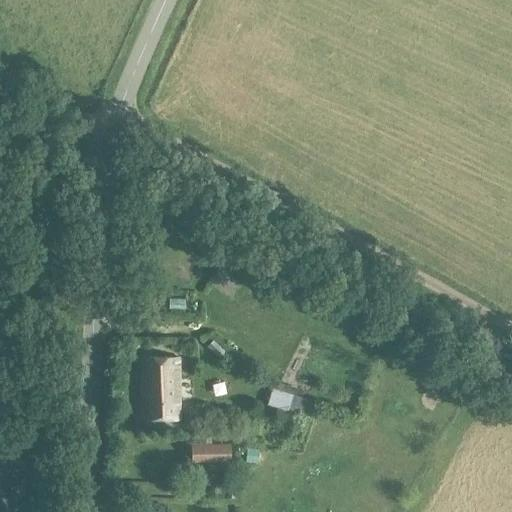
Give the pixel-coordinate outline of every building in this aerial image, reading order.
[(233,243),(223,262),(248,276),(259,257),(233,243)] [(221,274),(209,295),(233,309),(245,288),(221,274)] [(308,282),(299,300),(328,315),(337,297),(308,282)] [(141,389),(179,389),(179,356),(142,356),(141,389)] [(314,400),(271,386),(266,403),(308,417),(314,400)] [(179,389),(141,389),(141,418),(179,418),(179,389)] [(205,433),(190,434),(191,461),(231,460),(230,443),(211,444),(211,434),(205,434),(205,433)] [(245,451),(244,465),(256,467),(257,452),(245,451)] [(233,473),(233,465),(193,466),(193,474),(233,473)]
